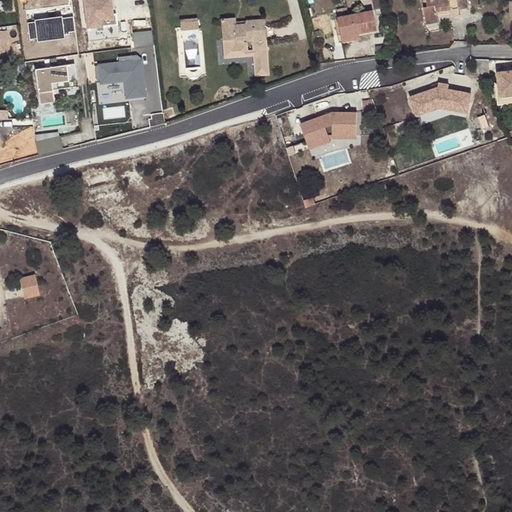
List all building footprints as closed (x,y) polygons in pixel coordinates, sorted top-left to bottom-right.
[(116,25),(114,13),(112,14),(110,0),(82,0),(86,29),(116,25)] [(425,0),(427,8),(423,8),(426,23),(438,20),(437,14),(450,11),(452,18),(459,17),(458,10),(456,0),(425,0)] [(465,0),(456,0),(458,10),(467,9),(465,0)] [(62,1),(52,3),(54,14),(64,11),(62,1)] [(357,33),(357,34),(376,31),(372,11),(336,18),(340,36),(357,33)] [(221,41),(222,41),(235,40),(235,45),(246,44),(246,41),(265,40),(263,19),(246,21),(246,22),(244,22),(244,24),(235,25),(234,18),(220,19),(221,41)] [(198,29),(197,19),(179,20),(180,30),(198,29)] [(132,31),(133,46),(151,44),(150,30),(132,31)] [(358,39),(357,34),(357,33),(340,36),(341,43),(358,39)] [(96,62),(98,83),(122,81),(123,99),(146,97),(142,54),(117,56),(117,61),(96,62)] [(488,61),(471,61),(483,86),(488,86),(488,61)] [(73,64),(33,69),(38,103),(53,101),(52,96),(52,90),(57,89),(76,87),(73,64)] [(503,97),(511,95),(511,72),(497,74),(498,85),(501,84),(503,97)] [(468,101),(469,92),(448,88),(446,83),(445,83),(406,95),(413,116),(436,109),(467,114),(469,105),(468,101)] [(511,95),(503,97),(501,84),(498,85),(496,85),(498,105),(511,103),(511,95)] [(164,112),(167,122),(176,119),(171,109),(164,112)] [(355,141),(354,114),(301,115),(302,143),(355,141)] [(34,142),(38,155),(63,149),(59,137),(34,142)] [(24,299),(39,295),(34,275),(19,279),(24,299)]
